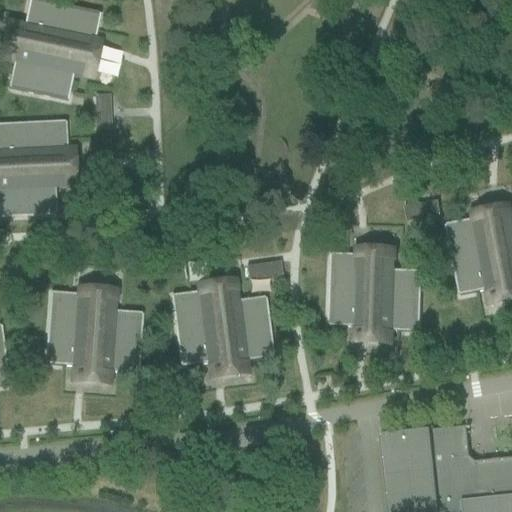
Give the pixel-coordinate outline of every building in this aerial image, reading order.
[(341,0),(312,0),(309,9),(334,19),(341,0)] [(99,17),(29,2),(22,31),(8,28),(7,29),(9,29),(8,31),(9,31),(3,57),(3,59),(1,58),(1,59),(13,62),(7,91),(67,103),(73,74),(76,74),(82,46),(93,48),(99,17)] [(442,56),(432,75),(456,87),(465,67),(442,56)] [(73,95),(70,105),(80,108),(83,97),(73,95)] [(93,96),(93,131),(112,130),(112,96),(93,96)] [(65,125),(0,128),(0,219),(56,217),(55,191),(54,187),(57,187),(55,160),(55,158),(67,157),(65,125)] [(477,221),(446,227),(460,298),(488,292),(491,307),(493,307),(492,306),(494,305),(511,301),(511,228),(509,229),(508,226),(479,232),(477,221)] [(361,257),(329,256),(327,328),(356,329),(355,345),(357,345),(357,343),(358,344),(358,343),(385,344),(387,345),(387,346),(388,346),(388,333),(418,334),(420,273),(390,273),(390,270),(361,269),(361,257)] [(280,265),(249,266),(249,281),(281,280),(280,265)] [(203,293),(171,298),(181,369),(210,366),(212,381),(213,380),(213,379),(214,379),(214,378),(241,375),(243,375),(243,377),(244,376),(242,364),(271,360),(263,300),(234,304),(233,301),(204,305),(203,293)] [(83,297),(51,295),(45,367),(75,369),(73,384),(75,384),(75,383),(76,383),(103,385),(105,385),(105,387),(106,387),(107,374),(136,376),(141,315),(111,313),(111,311),(82,309),(83,297)] [(469,429),(379,438),(381,458),(386,511),(511,511),(511,460),(475,464),(469,459),(466,431),(469,430),(469,429)]
